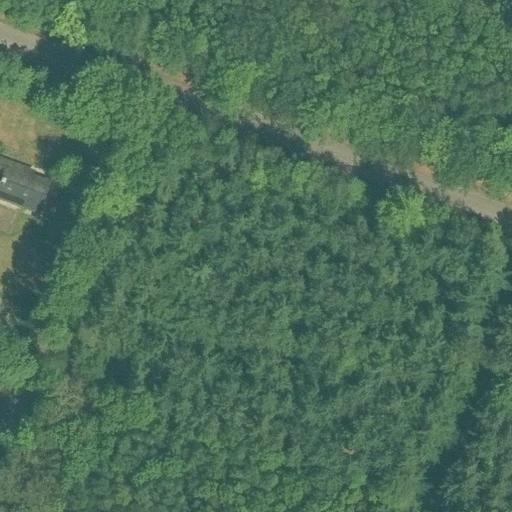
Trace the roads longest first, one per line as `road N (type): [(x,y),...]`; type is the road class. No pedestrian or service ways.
road 1 (tertiary): [(511,219),(0,33)]
road 2 (track): [(511,296),(432,511)]
